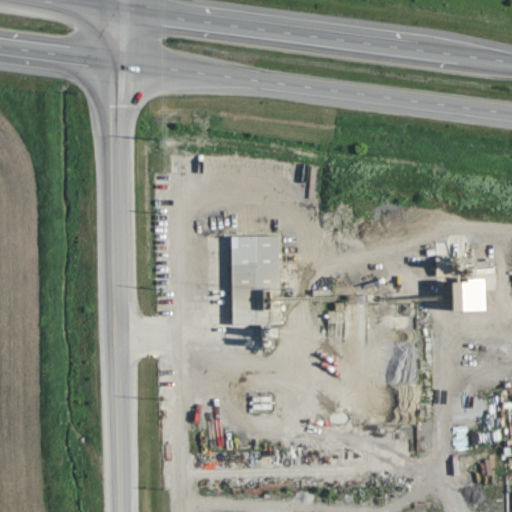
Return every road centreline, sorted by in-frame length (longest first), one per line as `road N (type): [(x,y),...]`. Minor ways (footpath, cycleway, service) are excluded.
road 1 (secondary): [(120,511),(108,61)]
road 2 (trunk): [(108,61),(511,113)]
road 3 (trunk): [(511,63),(116,0)]
